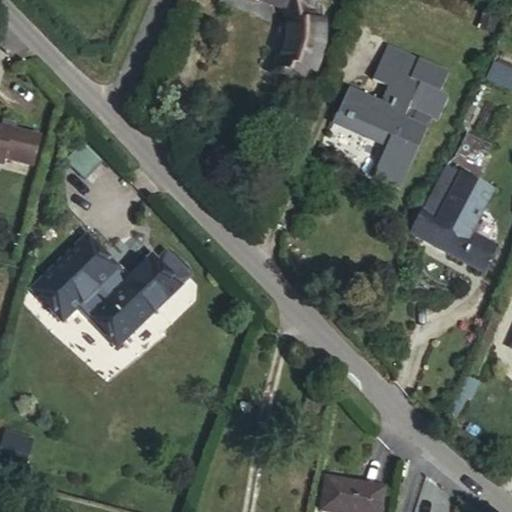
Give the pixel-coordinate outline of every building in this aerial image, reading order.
[(265,0),(287,9),(291,1),(310,9),(313,1),(313,0),(265,0)] [(306,18),(287,9),(290,24),(290,33),(288,42),(283,56),(279,54),(272,72),(289,79),(292,72),(301,75),(305,67),(313,70),(319,50),(323,33),(323,21),(322,4),(313,1),(310,9),(306,18)] [(291,1),(287,9),(306,18),(310,9),(291,1)] [(411,78),(418,62),(387,48),(379,63),(411,78)] [(403,116),(426,128),(430,117),(438,120),(449,96),(439,91),(448,72),(419,59),(418,62),(411,78),(419,82),(403,116)] [(511,90),(511,68),(495,61),(487,79),(511,90)] [(372,176),(399,188),(426,128),(403,116),(419,82),(411,78),(379,63),(372,79),(387,87),(396,91),(389,107),(380,102),(348,87),(337,112),(366,125),(361,135),(385,147),(372,176)] [(387,87),(380,102),(389,107),(396,91),(387,87)] [(333,122),(361,135),(366,125),(337,112),(333,122)] [(0,129),(0,161),(6,163),(7,158),(35,165),(41,137),(14,130),(14,133),(0,129)] [(69,156),(121,207),(136,191),(84,141),(69,156)] [(462,175),(462,176),(446,168),(409,233),(483,272),(497,246),(471,233),(493,192),(462,175)] [(182,272),(158,247),(147,258),(142,253),(121,275),(80,233),(25,287),(55,318),(71,302),(110,342),(182,272)] [(311,362),(303,409),(321,413),(326,377),(311,362)] [(326,478),(321,511),(329,511),(380,511),(384,489),(326,478)]
